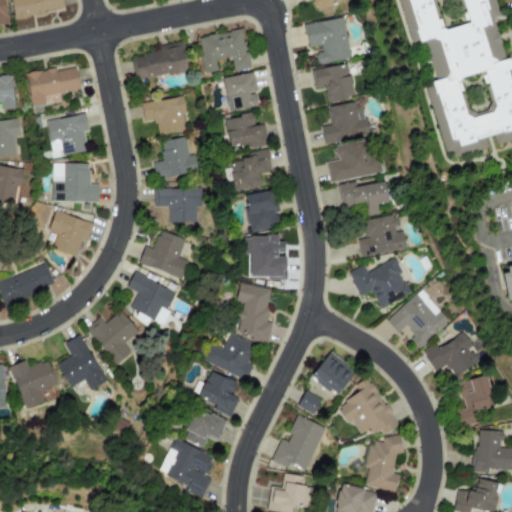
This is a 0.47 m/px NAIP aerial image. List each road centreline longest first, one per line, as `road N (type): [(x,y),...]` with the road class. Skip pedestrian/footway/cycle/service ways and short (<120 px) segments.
road 1 (residential): [(245,7),(271,19),(312,197),(316,291),(314,323),(242,473),(240,511)]
road 2 (residential): [(0,339),(68,313),(113,257),(128,183),(100,34)]
road 3 (residential): [(0,52),(245,7)]
road 4 (residential): [(314,323),(398,367),(428,419),(434,473),(422,511)]
